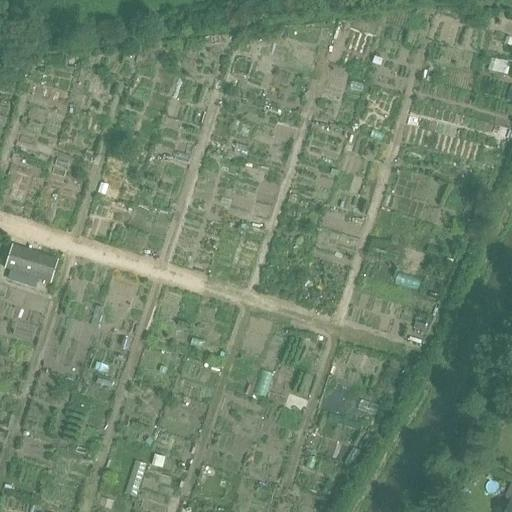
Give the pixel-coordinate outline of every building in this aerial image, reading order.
[(4,270),(50,285),(58,260),(12,245),(4,270)] [(129,341),(123,339),(120,346),(127,348),(129,341)] [(0,378),(19,383),(22,371),(0,364),(0,378)] [(0,400),(0,412),(19,417),(22,407),(0,400)] [(511,511),(511,485),(510,485),(503,498),(509,501),(504,511),(511,511)]
